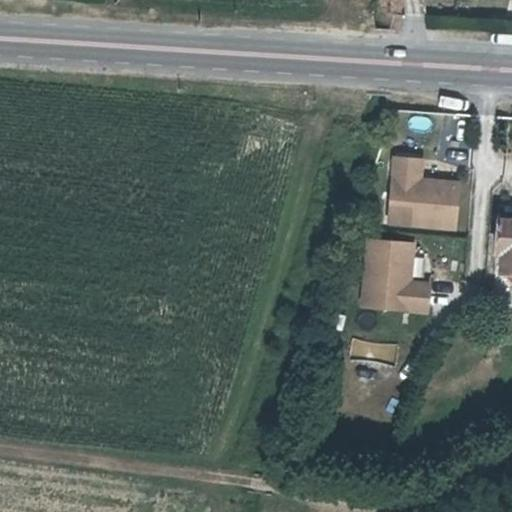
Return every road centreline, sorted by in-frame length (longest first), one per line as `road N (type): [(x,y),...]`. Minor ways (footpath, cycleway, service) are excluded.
road 1 (track): [(0,448),(337,497),(481,501),(511,484)]
road 2 (primary): [(0,39),(511,71)]
